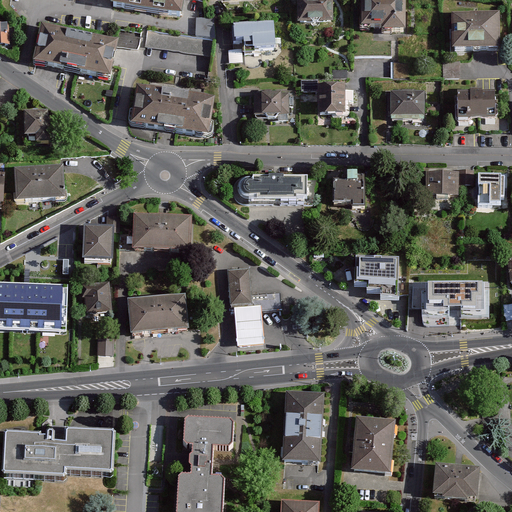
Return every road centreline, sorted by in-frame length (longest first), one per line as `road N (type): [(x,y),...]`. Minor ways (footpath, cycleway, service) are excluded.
road 1 (residential): [(165,174),(217,159),(511,159)]
road 2 (tertiary): [(0,393),(303,368)]
road 3 (residential): [(350,309),(165,174)]
road 4 (residential): [(165,174),(0,66)]
road 5 (residential): [(165,174),(0,258)]
road 6 (residential): [(511,484),(423,401)]
